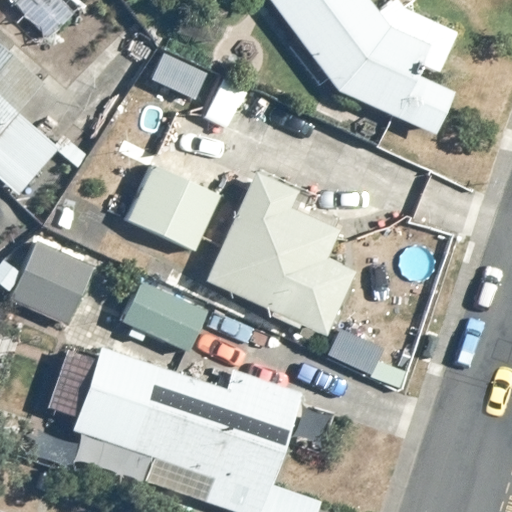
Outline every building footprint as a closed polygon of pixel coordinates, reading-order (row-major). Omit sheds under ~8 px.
[(374,0),(270,0),(339,91),(436,135),(456,92),(420,76),(425,65),(440,72),(458,32),(402,7),(396,0),(388,0),(380,7),(374,0)] [(0,43),(0,178),(20,195),(60,148),(18,112),(44,81),(0,43)] [(256,170),(205,281),(327,337),(356,271),(326,258),(339,229),(292,208),(300,190),(256,170)] [(88,259),(26,234),(12,267),(0,261),(0,294),(62,321),(88,259)] [(206,307),(132,277),(114,320),(188,351),(206,307)] [(101,345),(72,431),(214,479),(206,503),(232,511),(317,511),(321,501),(273,485),(304,395),(234,371),(228,388),(101,345)]
